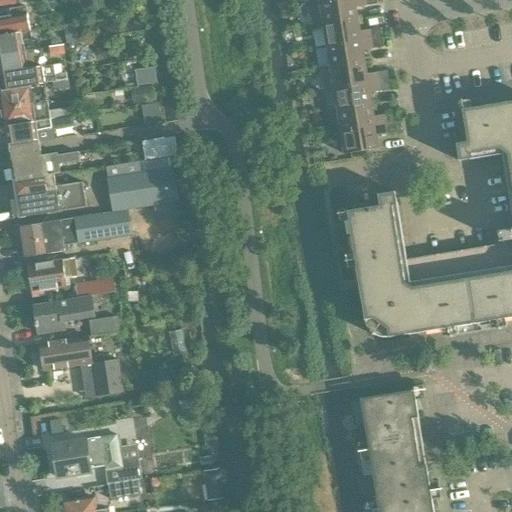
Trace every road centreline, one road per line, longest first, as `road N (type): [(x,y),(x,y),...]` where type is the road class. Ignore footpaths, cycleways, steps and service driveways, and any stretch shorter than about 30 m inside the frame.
road 1 (residential): [(415,13),(440,170),(330,184)]
road 2 (residential): [(20,511),(0,384)]
